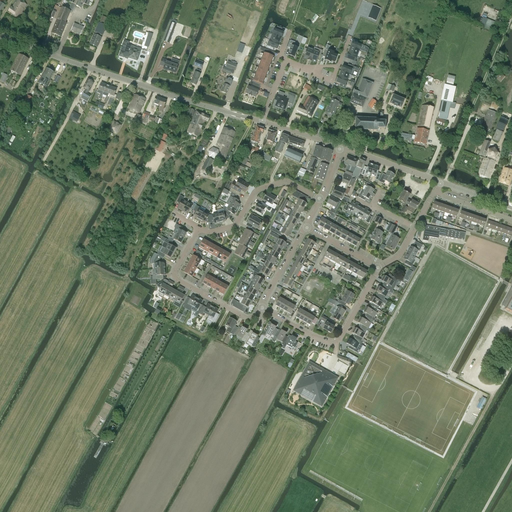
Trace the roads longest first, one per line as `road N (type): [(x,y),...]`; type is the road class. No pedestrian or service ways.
road 1 (tertiary): [(0,35),(261,121)]
road 2 (residential): [(261,305),(335,342),(378,266)]
road 3 (residential): [(197,229),(176,281),(250,319),(261,305)]
road 4 (residential): [(321,199),(288,182),(270,186),(256,190),(237,224),(197,229)]
road 5 (track): [(429,511),(492,394)]
road 6 (track): [(468,126),(511,13)]
